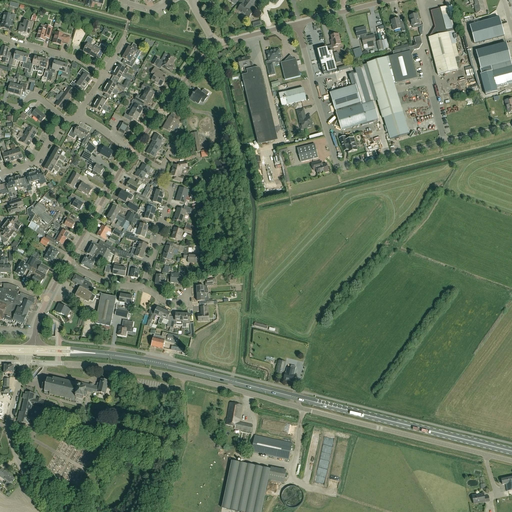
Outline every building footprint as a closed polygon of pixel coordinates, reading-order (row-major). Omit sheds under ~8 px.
[(251,11),(255,5),(248,0),(242,0),(240,3),(242,5),(237,10),(248,19),(253,12),(251,11)] [(481,0),(469,0),(470,5),(474,4),(476,14),(485,12),(483,3),(482,4),(481,0)] [(454,28),(449,11),(448,6),(440,8),(441,9),(431,12),(432,16),(433,16),(436,29),(433,34),(435,35),(435,36),(428,38),(438,76),(458,71),(457,68),(458,68),(459,62),(455,44),(456,44),(452,28),(454,28)] [(419,24),(417,14),(410,16),(412,26),(413,26),(413,29),(420,27),(419,24)] [(13,15),(12,18),(11,20),(7,19),(8,16),(5,15),(4,18),(1,28),(9,30),(10,26),(13,27),(16,18),(15,18),(16,16),(13,15)] [(472,36),(469,25),(470,24),(468,17),(462,19),(469,42),(473,41),(472,36)] [(503,27),(500,18),(470,26),(475,44),(504,36),(502,27),(503,27)] [(391,21),(394,30),(401,28),(402,32),(405,31),(403,23),(400,23),(399,19),(391,21)] [(32,23),(25,21),(24,25),(21,24),(18,32),(26,34),(28,28),(31,29),(32,23)] [(46,26),(45,30),(40,29),(37,39),(44,41),(45,38),(49,39),(52,28),(46,26)] [(361,35),(362,38),(367,37),(366,34),(367,34),(365,27),(355,29),(357,36),(361,35)] [(64,35),(56,33),(53,43),(61,45),(62,43),(68,45),(70,38),(64,36),(64,35)] [(332,48),(338,47),(338,45),(341,44),(338,34),(335,35),(334,35),(333,35),(332,36),(331,36),(332,40),(331,40),(332,43),(331,43),(332,48)] [(374,35),(367,37),(362,38),(363,45),(364,49),(368,48),(368,46),(371,46),(370,44),(375,42),(374,35)] [(84,52),(89,56),(94,48),(91,46),(92,44),(92,43),(93,41),(88,37),(84,44),(87,46),(84,52)] [(416,46),(392,52),(393,56),(388,57),(395,84),(417,78),(410,51),(419,49),(422,44),(420,37),(414,38),(416,46)] [(486,95),(497,92),(496,86),(511,82),(511,66),(506,43),(476,51),(481,69),(491,66),(492,72),(480,75),(486,95)] [(97,50),(94,48),(89,56),(96,59),(99,53),(102,55),(106,48),(101,45),(99,47),(97,50)] [(328,51),(326,46),(316,49),(323,74),(337,70),(331,50),(328,51)] [(0,56),(4,58),(2,63),(8,64),(11,54),(8,53),(9,49),(2,47),(0,56)] [(129,47),(126,53),(137,59),(142,51),(136,47),(134,50),(129,47)] [(361,47),(352,50),(355,58),(362,56),(361,47)] [(279,49),(270,51),(267,52),(270,64),(267,64),(270,76),(275,75),(273,63),(275,63),(275,60),(280,59),(280,58),(281,58),(279,49)] [(20,62),(23,54),(16,52),(15,56),(12,56),(9,65),(15,67),(17,61),(20,62)] [(134,62),(136,59),(137,59),(126,53),(122,58),(124,60),(122,63),(126,65),(132,68),(135,62),(134,62)] [(28,73),(31,59),(28,58),(29,55),(23,54),(20,62),(24,63),(22,68),(27,69),(26,72),(28,73)] [(171,66),(175,59),(168,55),(164,62),(156,58),(152,64),(160,69),(162,67),(171,72),(173,68),(171,66)] [(300,77),(296,59),(295,60),(291,56),(284,63),(283,62),(280,63),(285,80),(300,77)] [(38,72),(42,59),(35,57),(33,63),(30,63),(31,59),(28,73),(31,74),(33,65),(36,66),(35,68),(36,68),(35,71),(38,72)] [(252,63),(249,64),(248,57),(238,59),(240,69),(244,68),(245,71),(246,70),(247,74),(242,76),(251,115),(271,111),(261,71),(255,68),(253,68),(252,63)] [(409,134),(386,57),(367,63),(390,140),(409,134)] [(46,69),(48,61),(42,59),(38,72),(38,71),(43,72),(44,68),(46,69)] [(54,76),(56,70),(59,71),(61,63),(55,62),(53,65),(51,65),(49,71),(46,80),(51,82),(53,75),(54,76)] [(68,65),(61,63),(59,71),(63,72),(61,78),(66,79),(66,81),(67,82),(67,79),(68,79),(71,72),(69,72),(71,67),(68,66),(68,65)] [(416,67),(420,72),(424,68),(421,63),(416,67)] [(119,65),(116,71),(130,79),(131,76),(124,72),(126,69),(119,65)] [(154,68),(152,73),(155,75),(152,81),(155,83),(155,84),(161,87),(165,79),(162,77),(164,74),(154,68)] [(83,77),(80,80),(88,86),(92,80),(87,76),(89,74),(82,69),(78,74),(83,77)] [(130,79),(116,71),(112,76),(119,80),(121,77),(131,82),(132,80),(130,79)] [(15,94),(17,86),(14,85),(15,81),(10,80),(10,77),(9,77),(8,79),(6,88),(9,89),(8,93),(15,94)] [(84,91),(88,86),(80,80),(78,83),(76,81),(74,83),(73,82),(70,85),(81,92),(83,89),(84,91)] [(109,82),(106,87),(118,94),(119,92),(114,89),(116,86),(109,82)] [(20,87),(17,86),(15,94),(21,96),(22,92),(25,93),(28,85),(21,83),(20,87)] [(67,89),(64,93),(71,98),(75,91),(65,84),(63,86),(67,89)] [(146,92),(144,95),(152,99),(155,94),(151,91),(153,89),(144,84),(141,89),(146,92)] [(355,85),(330,93),(338,119),(336,124),(336,126),(341,129),(342,130),(378,119),(373,102),(361,105),(355,85)] [(118,94),(106,87),(103,93),(105,94),(104,97),(108,99),(110,97),(112,93),(117,96),(118,94)] [(304,87),(279,93),(282,106),(307,100),(304,87)] [(203,103),(208,97),(207,96),(209,94),(205,90),(203,91),(200,94),(199,95),(196,92),(194,94),(193,94),(193,95),(190,99),(195,103),(195,102),(199,104),(201,101),(203,103)] [(66,104),(71,98),(64,93),(61,97),(57,94),(56,96),(66,104)] [(148,105),(152,99),(144,95),(141,93),(140,96),(137,95),(135,99),(133,98),(133,100),(141,105),(143,106),(145,103),(148,105)] [(66,104),(56,96),(55,98),(58,101),(55,105),(62,110),(66,104)] [(99,98),(96,103),(108,110),(109,108),(104,105),(106,102),(99,98)] [(140,108),(141,105),(133,100),(134,100),(132,103),(133,104),(129,109),(140,115),(143,110),(140,108)] [(108,110),(96,103),(93,108),(100,112),(102,109),(106,112),(108,110)] [(27,115),(30,117),(32,115),(41,123),(46,117),(37,109),(34,112),(31,109),(27,115)] [(137,121),(140,115),(129,109),(132,111),(129,116),(125,114),(123,117),(131,122),(133,119),(137,121)] [(304,110),(297,111),(300,123),(301,130),(311,127),(313,123),(312,122),(310,117),(305,118),(304,118),(304,117),(304,116),(305,116),(304,110)] [(177,124),(179,125),(182,119),(176,116),(174,119),(170,117),(163,128),(170,132),(171,130),(173,131),(177,124)] [(128,127),(129,125),(124,122),(123,124),(121,123),(118,129),(120,130),(118,132),(121,133),(124,135),(125,133),(127,134),(130,128),(128,127)] [(28,128),(26,131),(35,136),(38,131),(25,124),(24,126),(27,128),(27,127),(28,128)] [(79,137),(84,130),(78,126),(77,129),(73,127),(68,136),(74,139),(76,136),(79,137)] [(89,133),(84,130),(79,137),(79,138),(79,139),(78,141),(86,146),(91,137),(88,136),(89,133)] [(32,141),(35,136),(26,131),(24,135),(23,134),(20,132),(19,134),(32,141)] [(198,132),(191,133),(193,153),(201,151),(198,132)] [(32,141),(19,134),(18,136),(21,138),(21,137),(22,138),(20,142),(29,147),(32,141)] [(152,140),(153,141),(161,145),(162,142),(163,138),(155,134),(152,140)] [(348,140),(346,140),(345,137),(340,138),(343,148),(345,152),(349,151),(349,152),(357,150),(353,138),(352,138),(351,138),(348,139),(348,140)] [(161,145),(153,141),(150,147),(158,152),(160,149),(159,148),(161,145)] [(87,146),(94,151),(96,149),(90,143),(87,146)] [(15,144),(12,145),(17,160),(23,158),(20,148),(16,150),(15,148),(16,148),(15,144)] [(315,144),(297,149),(301,163),(318,158),(315,144)] [(17,160),(12,145),(10,146),(11,149),(12,149),(12,151),(8,152),(11,162),(17,160)] [(156,155),(158,152),(150,147),(146,153),(155,158),(157,155),(156,155)] [(11,162),(8,152),(4,153),(4,152),(4,151),(3,148),(1,149),(5,163),(11,162)] [(56,148),(53,153),(65,160),(66,158),(62,155),(63,152),(56,148)] [(101,154),(109,159),(113,153),(104,148),(101,154)] [(100,166),(93,162),(90,160),(92,156),(85,152),(83,156),(85,157),(84,159),(88,162),(86,164),(95,169),(93,171),(92,174),(94,176),(96,175),(97,173),(100,175),(104,169),(99,167),(100,166)] [(65,160),(53,153),(50,158),(57,163),(59,160),(64,162),(65,160)] [(56,166),(57,163),(50,158),(47,164),(59,170),(60,168),(56,166)] [(327,164),(323,165),(322,161),(312,164),(314,170),(317,170),(318,174),(329,172),(327,164)] [(187,167),(187,162),(178,163),(178,166),(174,165),(170,176),(175,177),(174,180),(182,182),(183,178),(180,177),(183,168),(187,167)] [(59,170),(47,164),(44,169),(51,173),(53,170),(58,173),(59,170)] [(143,164),(139,170),(146,174),(148,175),(150,172),(149,172),(151,169),(143,164)] [(146,174),(139,170),(138,169),(134,176),(143,181),(145,178),(144,177),(146,174)] [(275,185),(268,187),(263,170),(260,171),(267,194),(271,193),(270,189),(276,187),(275,185)] [(46,183),(44,177),(43,173),(39,174),(39,171),(32,173),(35,182),(36,186),(46,183)] [(32,183),(35,182),(32,173),(26,175),(27,178),(24,179),(28,192),(32,191),(31,188),(33,187),(32,185),(33,184),(32,183)] [(74,188),(76,183),(81,186),(78,190),(88,196),(92,190),(85,186),(86,185),(78,180),(80,176),(74,173),(68,184),(74,188)] [(28,192),(24,179),(24,178),(21,179),(20,176),(14,178),(17,187),(20,186),(21,188),(24,188),(24,190),(27,189),(28,192)] [(17,187),(14,178),(8,180),(9,183),(6,184),(9,194),(15,191),(14,188),(17,187)] [(136,193),(142,183),(137,180),(136,183),(130,179),(126,187),(136,193)] [(9,194),(6,184),(3,185),(2,182),(0,182),(0,191),(2,191),(2,194),(3,194),(4,195),(9,194)] [(180,187),(178,194),(186,197),(187,197),(188,194),(187,194),(188,190),(180,187)] [(157,190),(155,196),(163,199),(164,193),(157,190)] [(122,191),(120,194),(119,194),(118,197),(119,197),(118,198),(126,202),(127,199),(131,201),(134,196),(127,192),(126,194),(122,191)] [(72,207),(80,211),(84,204),(75,199),(77,196),(72,194),(71,197),(73,199),(70,205),(73,206),(72,207)] [(185,200),(186,197),(178,194),(175,201),(185,204),(186,201),(185,200)] [(161,205),(163,199),(155,196),(153,202),(161,205)] [(10,214),(19,211),(18,206),(23,204),(21,200),(9,203),(10,206),(7,207),(10,214)] [(141,206),(138,211),(141,211),(142,212),(143,210),(142,209),(143,207),(143,208),(145,207),(146,206),(147,204),(143,202),(140,206),(141,206)] [(47,210),(38,203),(37,204),(33,209),(31,211),(35,214),(36,215),(36,214),(48,224),(53,219),(45,212),(47,210)] [(114,206),(111,211),(130,223),(135,215),(129,212),(126,217),(119,213),(120,210),(114,206)] [(148,207),(146,213),(154,215),(156,209),(148,207)] [(184,207),(183,210),(177,209),(174,220),(182,223),(185,213),(190,214),(190,212),(192,213),(193,209),(184,207)] [(130,223),(111,211),(109,214),(108,214),(107,216),(107,217),(108,217),(107,218),(110,219),(108,221),(113,224),(114,222),(116,219),(121,222),(119,226),(126,230),(130,223)] [(153,221),(154,215),(146,213),(145,219),(153,221)] [(65,217),(62,223),(72,229),(75,224),(68,220),(68,219),(65,217)] [(9,219),(5,224),(12,229),(14,227),(17,230),(19,227),(20,227),(22,224),(14,218),(12,221),(9,219)] [(32,222),(33,219),(28,227),(44,237),(48,233),(39,227),(38,226),(32,222)] [(12,230),(12,229),(5,224),(1,229),(4,231),(1,235),(3,237),(3,238),(4,243),(7,242),(11,236),(14,231),(12,230)] [(140,224),(139,227),(137,226),(136,229),(139,230),(146,232),(148,226),(140,224)] [(102,226),(100,231),(107,235),(108,232),(110,233),(111,231),(102,226)] [(181,237),(183,231),(174,228),(171,238),(179,240),(180,237),(181,237)] [(63,230),(60,236),(66,239),(69,234),(63,230)] [(145,238),(146,232),(139,230),(137,236),(145,238)] [(105,237),(107,235),(100,231),(97,236),(106,240),(107,238),(105,237)] [(45,238),(50,241),(54,244),(56,240),(47,235),(45,238)] [(63,245),(66,239),(60,236),(57,241),(63,245)] [(46,247),(50,241),(45,238),(44,237),(40,243),(46,247)] [(117,250),(111,246),(105,244),(100,241),(98,245),(94,243),(92,246),(92,245),(88,251),(96,256),(99,258),(100,257),(106,260),(110,253),(115,255),(117,250)] [(134,244),(133,248),(145,252),(147,245),(139,243),(139,245),(134,244)] [(178,252),(183,254),(185,247),(180,246),(173,244),(172,248),(166,246),(162,258),(171,260),(175,249),(179,250),(178,252)] [(192,246),(185,247),(183,254),(184,254),(184,259),(188,259),(188,263),(200,263),(201,255),(189,255),(189,253),(188,253),(189,248),(192,249),(192,246)] [(53,264),(60,252),(51,247),(44,259),(53,264)] [(143,259),(145,252),(133,248),(130,254),(127,253),(117,249),(117,250),(115,253),(122,255),(130,258),(133,259),(134,256),(143,259)] [(96,264),(99,258),(96,256),(88,251),(87,254),(91,256),(90,258),(88,258),(88,259),(85,258),(81,265),(90,270),(95,263),(96,264)] [(28,265),(32,267),(36,261),(32,258),(28,265)] [(42,282),(43,282),(46,276),(46,275),(46,274),(37,269),(40,263),(36,261),(32,267),(26,279),(39,286),(42,282)] [(16,273),(18,274),(18,275),(20,276),(21,276),(23,277),(29,267),(22,263),(20,262),(17,267),(19,268),(16,273)] [(136,267),(135,267),(133,266),(133,262),(130,262),(128,272),(131,272),(130,277),(138,279),(139,271),(135,270),(136,267)] [(46,274),(49,269),(40,263),(37,269),(46,274)] [(177,283),(178,274),(178,273),(175,273),(175,274),(171,274),(170,283),(177,283)] [(182,274),(178,274),(177,283),(184,284),(185,274),(182,274)] [(81,287),(86,289),(87,290),(88,290),(89,290),(90,289),(92,289),(92,288),(92,287),(92,286),(92,285),(92,284),(91,283),(90,282),(90,280),(85,278),(85,279),(76,275),(72,282),(81,287)] [(162,285),(164,276),(157,275),(155,284),(162,285)] [(58,283),(53,293),(57,295),(62,285),(58,283)] [(89,303),(92,298),(93,294),(80,287),(75,296),(89,303)] [(21,293),(20,296),(17,295),(18,292),(8,288),(8,289),(0,288),(0,318),(2,319),(3,317),(9,320),(13,320),(24,324),(28,311),(30,312),(35,300),(34,299),(21,293)] [(209,293),(205,293),(196,294),(195,295),(196,297),(196,298),(197,298),(197,301),(206,301),(206,298),(209,297),(209,293)] [(101,294),(101,295),(98,294),(97,295),(93,294),(92,298),(93,299),(94,296),(96,297),(95,299),(100,300),(95,324),(110,327),(116,298),(101,294)] [(71,310),(61,305),(59,304),(55,311),(67,317),(71,310)] [(160,317),(163,310),(157,307),(154,315),(160,317)] [(199,321),(208,321),(208,314),(207,314),(207,307),(201,307),(201,314),(198,314),(199,321)] [(170,313),(163,310),(160,317),(160,318),(158,323),(161,324),(164,319),(167,320),(169,316),(170,313)] [(182,324),(183,314),(176,313),(175,322),(174,322),(172,321),(171,327),(170,327),(169,332),(171,332),(171,331),(173,332),(174,325),(176,326),(176,325),(182,326),(182,324)] [(190,314),(183,314),(182,324),(189,324),(190,314)] [(133,323),(123,321),(122,327),(119,327),(117,336),(127,338),(127,332),(132,333),(133,323)] [(177,344),(179,337),(163,333),(162,337),(154,335),(151,347),(163,349),(165,341),(177,344)] [(283,374),(286,362),(279,361),(276,373),(283,374)] [(13,377),(14,366),(5,365),(5,374),(10,374),(10,377),(13,377)] [(287,368),(286,373),(285,373),(283,379),(292,382),(295,370),(287,368)] [(105,394),(106,390),(107,386),(111,387),(112,381),(108,381),(108,382),(101,380),(101,383),(99,382),(99,384),(98,384),(97,387),(93,386),(94,385),(90,384),(90,386),(74,382),(74,383),(53,378),(53,379),(48,378),(48,380),(45,379),(42,389),(45,390),(45,392),(45,393),(50,394),(50,395),(77,401),(76,403),(82,404),(84,398),(87,396),(88,392),(93,393),(93,392),(98,393),(98,392),(105,394)] [(37,400),(34,399),(36,394),(26,392),(25,394),(24,394),(22,399),(24,399),(21,412),(20,411),(17,422),(34,426),(35,425),(37,425),(41,423),(46,404),(44,404),(44,402),(41,401),(42,400),(37,399),(37,400)] [(226,424),(235,427),(235,429),(251,433),(252,425),(239,422),(242,405),(230,403),(226,424)] [(283,441),(283,442),(255,436),(251,452),(279,458),(288,460),(292,443),(283,441)] [(242,511),(261,511),(270,469),(232,461),(222,508),(242,511)] [(2,469),(1,469),(0,470),(0,476),(10,485),(15,479),(5,471),(4,471),(2,469)] [(507,492),(511,490),(511,477),(502,479),(503,485),(506,484),(507,492)] [(489,496),(484,497),(484,494),(472,496),(474,504),(485,502),(485,503),(490,502),(489,496)]
